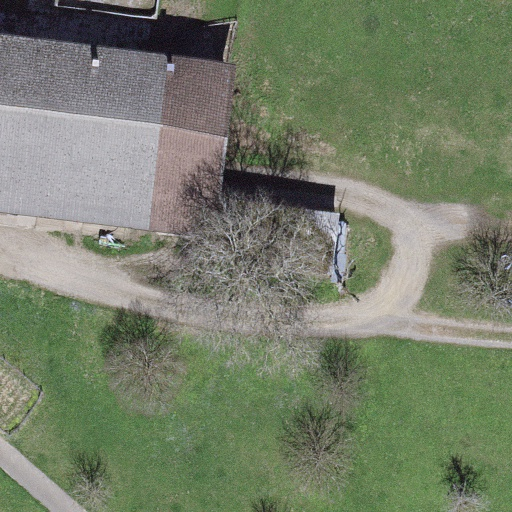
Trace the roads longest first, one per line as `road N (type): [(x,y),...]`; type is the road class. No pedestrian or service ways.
road 1 (track): [(0,268),(176,316),(511,343)]
road 2 (track): [(417,337),(418,275),(384,218),(259,189)]
